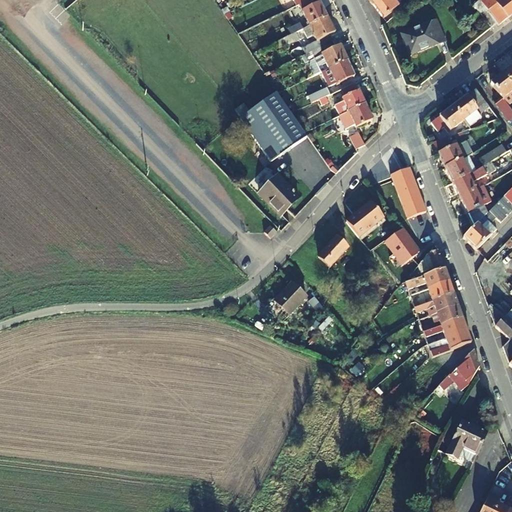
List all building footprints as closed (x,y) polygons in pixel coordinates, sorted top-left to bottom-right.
[(317,0),(308,0),(299,5),(309,27),(327,18),(317,0)] [(368,0),(384,19),(399,8),(392,0),(368,0)] [(406,9),(415,2),(413,0),(403,0),(401,2),(406,9)] [(498,26),(511,15),(511,0),(478,0),(485,8),(497,23),(498,26)] [(497,23),(485,8),(479,13),(491,29),(497,23)] [(290,36),(282,40),(287,48),(313,36),(319,48),(333,42),(330,35),(334,33),(327,18),(309,27),(303,30),(290,36)] [(409,56),(445,42),(437,21),(401,35),(409,56)] [(290,36),(303,30),(300,24),(288,30),(290,36)] [(336,48),(333,42),(319,48),(316,50),(319,56),(315,58),(322,73),(347,61),(340,46),(336,48)] [(322,73),(321,73),(328,88),(336,85),(336,86),(354,77),(347,61),(322,73)] [(511,68),(503,75),(511,85),(511,68)] [(503,116),(510,110),(508,107),(511,103),(511,85),(503,75),(491,84),(502,98),(494,105),(503,116)] [(354,84),(341,90),(345,98),(343,99),(344,101),(334,106),(340,117),(364,105),(354,84)] [(312,104),(329,96),(326,89),(309,98),(312,104)] [(467,96),(479,110),(487,104),(476,89),(467,96)] [(240,120),(264,154),(270,163),(306,139),(275,95),(240,120)] [(476,112),(479,110),(467,96),(454,107),(470,127),(481,118),(476,112)] [(364,105),(340,117),(345,129),(354,125),(356,128),(372,120),(364,105)] [(470,127),(454,107),(432,124),(438,132),(444,127),(452,136),(472,129),(470,127)] [(511,118),(511,112),(510,110),(503,116),(507,122),(511,118)] [(355,150),(364,146),(358,134),(350,138),(355,150)] [(469,157),(480,149),(477,144),(465,152),(461,145),(456,147),(455,146),(451,148),(447,138),(433,143),(445,169),(462,161),(469,157)] [(481,169),(506,154),(502,147),(476,162),(481,169)] [(477,172),(473,174),(475,179),(483,174),(485,177),(509,163),(508,162),(511,160),(511,161),(511,150),(506,154),(481,169),(477,172)] [(445,169),(452,184),(469,176),(471,175),(473,174),(477,172),(469,157),(462,161),(445,169)] [(407,220),(426,212),(408,165),(390,172),(407,220)] [(476,191),(479,189),(478,186),(474,187),(469,176),(452,184),(459,200),(476,191)] [(299,198),(278,177),(259,195),(281,217),(299,198)] [(476,191),(459,200),(466,214),(472,229),(474,227),(486,215),(482,207),(489,203),(482,188),(479,189),(476,191)] [(472,229),(463,238),(476,250),(496,230),(491,224),(496,219),(498,222),(511,207),(511,188),(486,215),(474,227),(472,229)] [(370,205),(346,225),(358,239),(359,240),(383,220),(370,205)] [(346,246),(331,234),(314,254),(329,266),(346,246)] [(276,249),(282,242),(275,237),(269,243),(276,249)] [(427,256),(418,266),(422,277),(444,270),(437,251),(427,256)] [(444,270),(422,277),(405,282),(407,289),(425,283),(427,290),(448,282),(444,270)] [(448,282),(427,290),(429,297),(413,303),(414,308),(417,307),(453,294),(448,282)] [(305,300),(291,287),(274,306),(288,318),(305,300)] [(421,320),(436,315),(457,307),(453,294),(417,307),(421,320)] [(421,327),(423,333),(424,332),(460,319),(461,319),(457,307),(436,315),(438,321),(421,327)] [(509,340),(511,336),(511,324),(511,325),(511,324),(511,309),(495,327),(509,340)] [(423,333),(425,338),(442,332),(445,339),(466,332),(461,319),(460,319),(424,332),(423,333)] [(445,339),(442,340),(444,347),(430,352),(431,357),(470,344),(466,332),(445,339)] [(511,336),(509,340),(503,348),(505,355),(506,353),(511,347),(511,336)] [(448,377),(439,387),(444,391),(452,382),(461,391),(468,385),(479,367),(473,351),(472,353),(448,377)] [(448,377),(439,370),(426,384),(429,388),(409,410),(404,407),(401,410),(408,414),(411,416),(439,387),(448,377)] [(462,423),(446,457),(459,463),(460,459),(473,465),(477,457),(488,435),(462,423)] [(480,511),(494,511),(498,505),(487,500),(480,511)]
